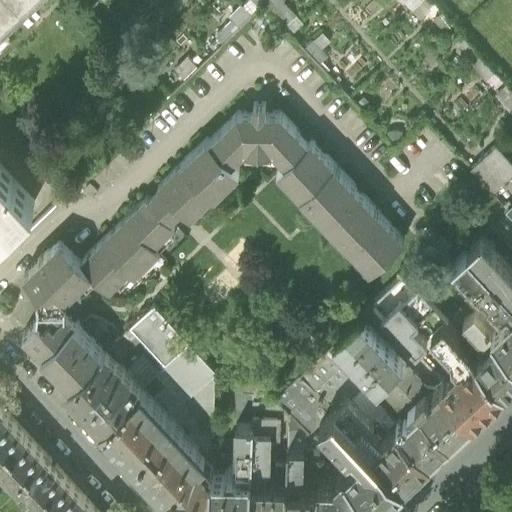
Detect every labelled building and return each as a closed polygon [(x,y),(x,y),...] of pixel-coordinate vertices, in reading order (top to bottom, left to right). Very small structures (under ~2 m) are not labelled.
[(0,0),(0,36),(14,23),(30,9),(21,0),(0,0)] [(21,0),(30,9),(34,5),(39,0),(21,0)] [(245,21),(267,0),(270,0),(294,25),(306,13),(294,0),(243,0),(234,10),(245,21)] [(436,0),(413,0),(420,13),(439,4),(436,0)] [(276,148),(287,158),(310,136),(283,109),(269,108),(268,95),(256,95),(256,107),(241,107),(211,137),(232,158),(244,147),(258,148),(276,148)] [(154,186),(148,191),(172,215),(177,210),(183,204),(193,213),(241,167),(232,158),(211,137),(207,133),(161,179),(154,186)] [(310,135),(310,136),(287,158),(278,167),(280,169),(317,207),(373,263),(405,231),(384,210),(339,164),(310,135)] [(492,187),(511,208),(511,157),(497,140),(470,164),(492,187)] [(52,149),(35,164),(58,189),(74,175),(52,149)] [(0,233),(35,201),(0,163),(0,233)] [(148,191),(82,257),(94,269),(89,273),(106,291),(132,265),(136,269),(161,244),(157,240),(177,220),(172,215),(148,191)] [(468,245),(511,291),(511,265),(482,233),(468,245)] [(24,330),(43,349),(77,315),(81,311),(81,307),(81,292),(76,287),(89,273),(94,269),(82,257),(61,236),(25,269),(39,288),(41,298),(37,313),(24,330)] [(492,326),(511,345),(511,291),(468,245),(453,259),(505,314),(492,326)] [(369,303),(416,352),(427,341),(412,326),(419,320),(404,304),(419,289),(402,271),(369,303)] [(132,319),(167,356),(189,335),(154,298),(132,319)] [(451,310),(460,319),(464,316),(465,317),(474,308),(463,298),(451,310)] [(477,353),(506,383),(511,377),(511,345),(492,326),(474,308),(465,317),(489,342),(477,353)] [(350,323),(454,433),(474,413),(441,379),(434,386),(362,313),(350,323)] [(105,345),(77,315),(43,349),(72,378),(105,345)] [(459,362),(441,379),(474,413),(506,383),(477,353),(443,317),(433,327),(452,346),(453,355),(459,362)] [(403,420),(433,452),(454,433),(350,323),(336,336),(403,407),(410,401),(416,408),(403,420)] [(203,350),(189,335),(167,356),(152,370),(166,385),(189,364),(203,350)] [(328,411),(336,404),(350,391),(360,381),(326,344),(294,374),(328,411)] [(105,345),(72,378),(65,384),(102,422),(143,383),(105,345)] [(189,364),(200,379),(194,386),(194,404),(202,404),(202,412),(214,411),(215,380),(215,364),(203,350),(189,364)] [(244,370),(243,389),(243,404),(253,404),(276,404),(276,428),(282,428),(283,399),(276,392),(255,370),(244,370)] [(283,399),(310,428),(322,417),(328,411),(294,374),(276,392),(283,399)] [(102,422),(131,455),(174,417),(143,383),(102,422)] [(237,404),(243,404),(243,389),(231,389),(231,404),(237,404)] [(336,404),(404,477),(433,452),(403,420),(385,437),(370,421),(374,417),(350,391),(336,404)] [(0,453),(25,430),(0,403),(0,453)] [(211,466),(210,511),(252,511),(253,404),(243,404),(237,404),(236,459),(245,459),(245,466),(211,466)] [(253,404),(252,511),(287,511),(288,475),(265,475),(265,458),(275,458),(276,428),(276,404),(253,404)] [(363,451),(349,463),(384,499),(404,477),(336,404),(328,411),(322,417),(350,448),(355,443),(363,451)] [(206,453),(174,417),(131,455),(163,491),(206,453)] [(0,463),(45,511),(60,511),(82,491),(25,430),(0,453),(0,463)] [(288,443),(288,475),(287,511),(318,511),(318,473),(307,473),(307,443),(288,443)] [(206,453),(163,491),(181,511),(210,511),(211,466),(212,458),(206,453)] [(318,511),(371,511),(384,499),(349,463),(339,472),(318,473),(318,511)] [(101,511),(82,491),(60,511),(101,511)]
